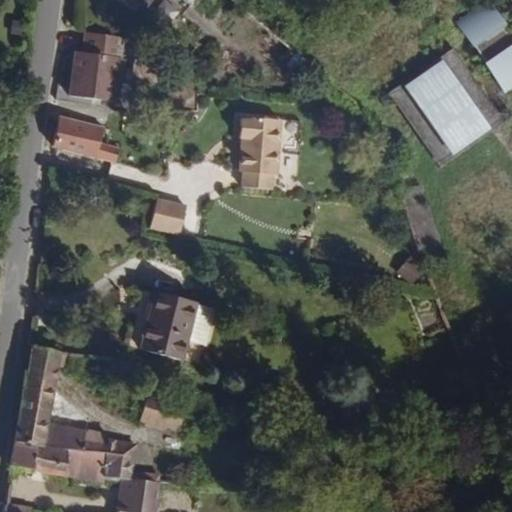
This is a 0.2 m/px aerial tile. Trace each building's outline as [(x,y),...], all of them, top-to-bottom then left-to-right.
[(511,76),(511,38),(489,6),(460,28),(500,85),(511,76)] [(84,27),(82,42),(81,48),(72,48),(66,91),(110,97),(118,45),(120,34),(84,27)] [(497,121),(450,57),(397,95),(443,160),(497,121)] [(273,168),(277,113),(256,112),(240,110),(240,113),(237,112),(236,131),(241,131),(240,143),(237,142),(235,165),(240,165),(237,180),(245,181),(267,182),(268,167),(273,168)] [(95,138),(99,123),(55,112),(48,141),(112,158),(116,144),(95,138)] [(442,252),(419,182),(398,189),(421,258),(442,252)] [(175,230),(181,199),(151,194),(145,223),(175,230)] [(182,338),(193,300),(149,287),(133,343),(177,355),(182,338)] [(199,342),(209,305),(193,300),(182,338),(199,342)] [(48,383),(55,345),(24,340),(20,366),(9,438),(100,450),(98,472),(118,475),(125,476),(126,466),(131,440),(82,431),(84,426),(42,417),(48,383)] [(137,422),(174,434),(179,420),(142,408),(137,422)] [(98,472),(100,450),(9,438),(5,461),(98,478),(98,472)] [(153,479),(155,470),(126,466),(125,476),(153,479)] [(147,511),(153,479),(125,476),(118,475),(111,511),(147,511)]
